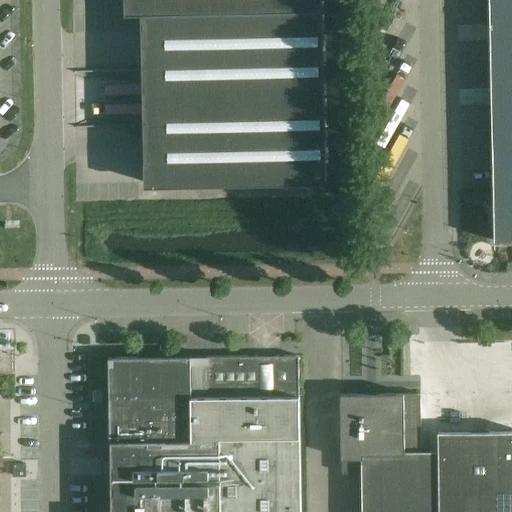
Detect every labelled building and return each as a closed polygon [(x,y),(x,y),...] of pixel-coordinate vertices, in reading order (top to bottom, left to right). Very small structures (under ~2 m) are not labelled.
[(126,0),(127,9),(214,8),(314,6),(314,4),(313,0),(126,0)] [(511,0),(489,0),(495,241),(511,240),(511,0)] [(314,11),(143,14),(143,21),(146,182),(313,179),(316,179),(327,179),(324,10),(314,11)] [(112,511),(301,511),(301,437),(300,437),(299,355),(208,357),(208,396),(192,397),(192,357),(109,357),(110,398),(110,442),(111,442),(112,459),(106,459),(106,460),(103,460),(104,476),(112,475),(112,511)] [(362,511),(511,511),(511,430),(438,432),(438,451),(422,451),(421,393),(378,394),(342,395),(343,474),(362,474),(362,511)] [(15,476),(27,476),(27,464),(15,464),(15,476)]
